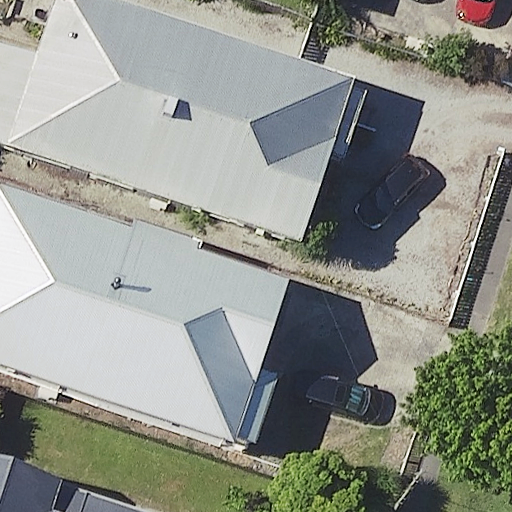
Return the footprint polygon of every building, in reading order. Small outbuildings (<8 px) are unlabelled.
[(0,0),(0,14),(49,31),(59,0),(0,0)] [(314,0),(349,12),(352,0),(314,0)] [(368,94),(85,2),(62,75),(12,59),(0,96),(0,158),(314,260),(368,94)] [(0,378),(267,469),(327,292),(0,181),(0,378)] [(0,511),(94,511),(0,480),(0,511)]
